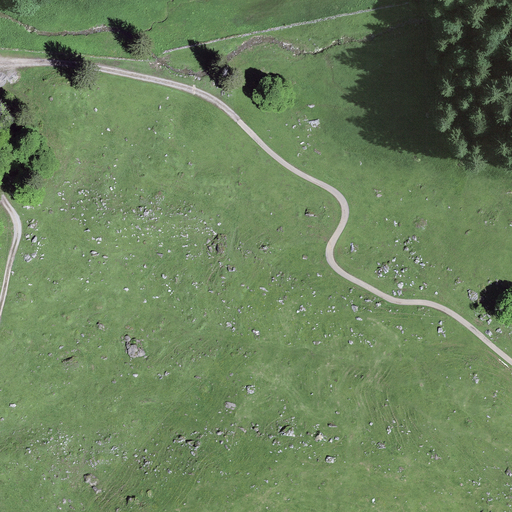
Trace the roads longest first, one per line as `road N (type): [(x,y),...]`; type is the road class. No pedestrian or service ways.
road 1 (track): [(0,62),(128,74),(215,100),(277,158),(338,194),(345,215),(329,250),(334,266),(389,299),(447,310),(511,362)]
road 2 (track): [(0,194),(17,223),(0,310)]
